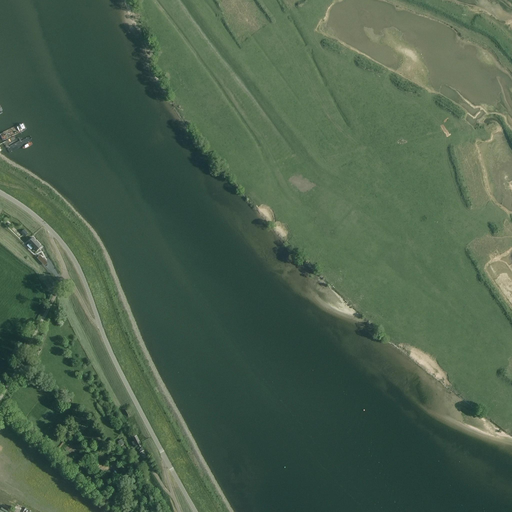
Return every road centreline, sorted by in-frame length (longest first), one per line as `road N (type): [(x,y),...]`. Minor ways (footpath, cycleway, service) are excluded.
road 1 (unclassified): [(165,457),(100,325)]
road 2 (unclassified): [(0,398),(66,274)]
